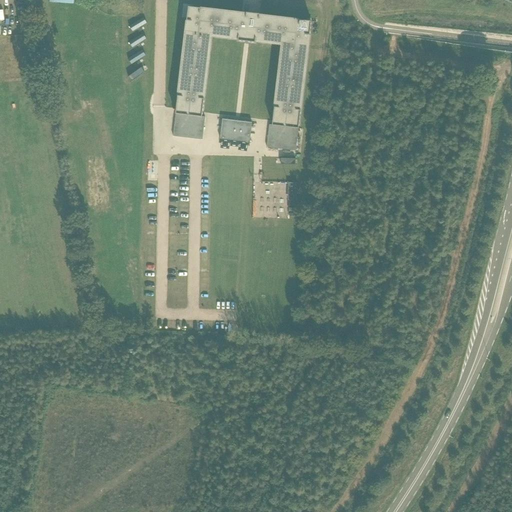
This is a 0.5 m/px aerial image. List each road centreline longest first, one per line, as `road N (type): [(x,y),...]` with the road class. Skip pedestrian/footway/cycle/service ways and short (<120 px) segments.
road 1 (primary): [(511,212),(449,418)]
road 2 (primary): [(449,418),(491,339),(511,275)]
